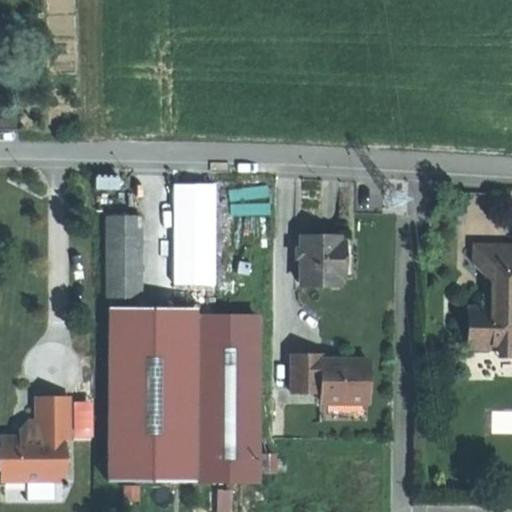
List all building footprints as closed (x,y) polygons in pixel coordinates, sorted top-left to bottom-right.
[(139,299),(140,218),(110,218),(109,299),(139,299)] [(322,234),(303,234),(303,282),(340,282),(341,234),(322,234)] [(511,242),(508,242),(476,242),(475,263),(503,293),(492,306),(474,305),(473,345),(500,346),(511,346),(511,242)] [(200,482),(201,317),(109,316),(108,482),(200,483),(200,482)] [(200,482),(256,483),(258,317),(201,317),(200,482)] [(511,354),(511,346),(500,346),(500,354),(511,354)] [(318,402),(366,402),(366,360),(319,360),(319,355),(305,355),(289,355),(289,393),(318,393),(318,402)] [(38,422),(31,423),(22,431),(22,439),(3,439),(3,482),(28,482),(55,482),(63,482),(63,440),(70,439),(70,400),(54,399),(38,399),(38,422)] [(55,502),(55,482),(28,482),(27,502),(55,502)]
